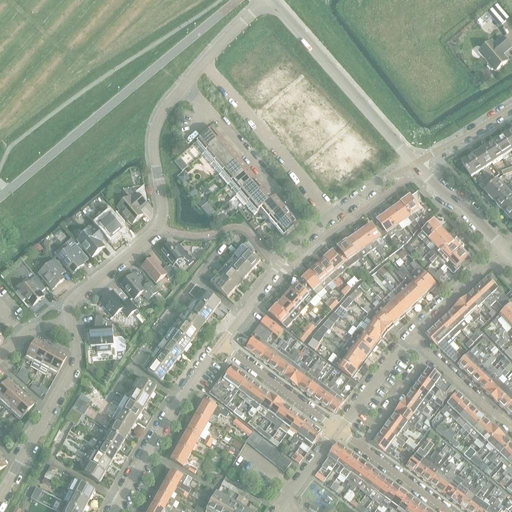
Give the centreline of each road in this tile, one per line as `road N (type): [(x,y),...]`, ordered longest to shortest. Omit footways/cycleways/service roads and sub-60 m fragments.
road 1 (residential): [(186,80),(152,136),(164,206),(157,224),(71,301),(69,319)]
road 2 (residential): [(415,163),(310,232),(222,339)]
road 3 (unclassified): [(415,163),(269,0)]
road 4 (residential): [(222,339),(112,511)]
road 5 (residential): [(69,319),(75,361),(0,497)]
road 6 (residential): [(186,80),(294,210)]
road 7 (residential): [(339,429),(222,339)]
road 8 (residential): [(411,337),(505,250)]
road 9 (residential): [(505,250),(415,163)]
